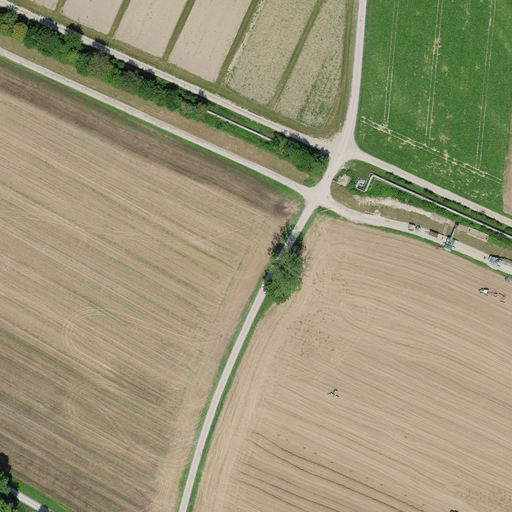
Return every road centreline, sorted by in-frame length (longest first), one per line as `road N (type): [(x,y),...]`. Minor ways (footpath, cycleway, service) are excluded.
road 1 (track): [(342,150),(0,2)]
road 2 (track): [(0,50),(316,196)]
road 3 (track): [(316,196),(243,332),(183,511)]
road 4 (track): [(316,196),(511,269)]
road 5 (track): [(316,196),(351,123),(363,0)]
road 6 (track): [(342,150),(511,224)]
